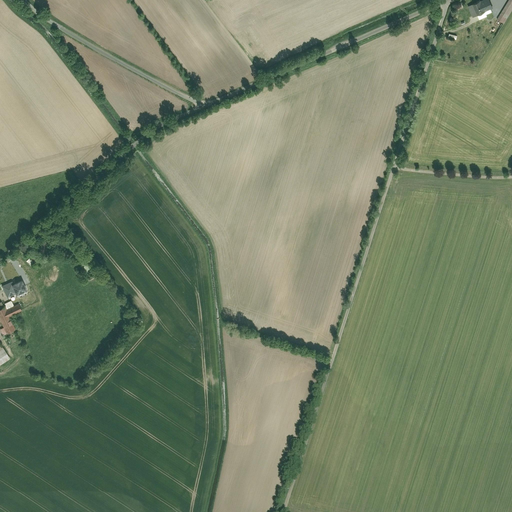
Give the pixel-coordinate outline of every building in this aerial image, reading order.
[(483,12),(482,10),(499,3),(498,0),(483,0),(478,2),(467,6),(472,17),(483,12)] [(511,0),(507,0),(496,19),(503,23),(511,8),(511,0)] [(28,257),(25,260),(30,266),(33,263),(28,257)] [(2,280),(8,297),(14,295),(7,278),(2,280)] [(21,311),(17,301),(0,308),(0,322),(5,333),(15,329),(9,317),(21,311)]
